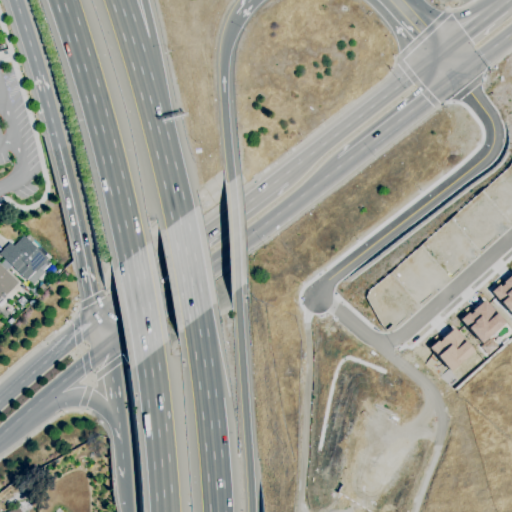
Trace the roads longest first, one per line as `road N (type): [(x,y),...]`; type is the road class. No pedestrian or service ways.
road 1 (motorway): [(17,4),(98,316)]
road 2 (residential): [(316,298),(327,280),(489,154),(492,126),(455,74)]
road 3 (secondary): [(106,348),(342,163)]
road 4 (motorway): [(64,0),(130,255)]
road 5 (secondary): [(281,176),(98,316)]
road 6 (motorway): [(235,17),(248,0),(380,2),(430,59)]
road 7 (motorway): [(251,511),(236,288)]
road 8 (motorway): [(215,511),(196,317)]
road 9 (secondary): [(430,59),(281,176)]
road 10 (residential): [(380,343),(401,336),(511,235)]
road 11 (motorway): [(228,180),(222,65),(235,17)]
road 12 (motorway): [(147,355),(162,511)]
road 13 (secondary): [(342,163),(455,74)]
road 14 (motorway): [(177,219),(143,80)]
road 15 (secondary): [(98,316),(0,399)]
